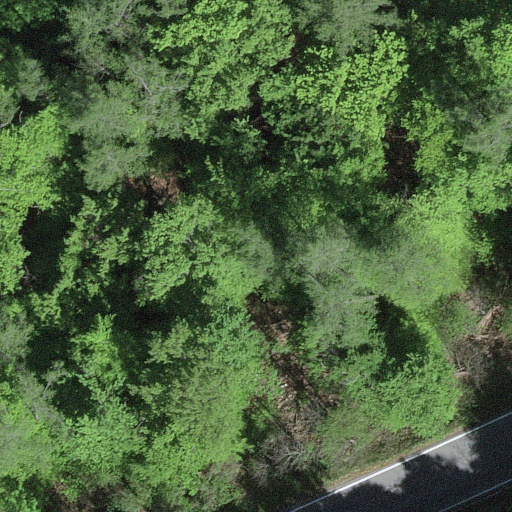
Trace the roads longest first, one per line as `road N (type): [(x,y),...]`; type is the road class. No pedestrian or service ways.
road 1 (trunk): [(511,287),(208,450),(45,511)]
road 2 (tertiary): [(372,511),(511,450)]
